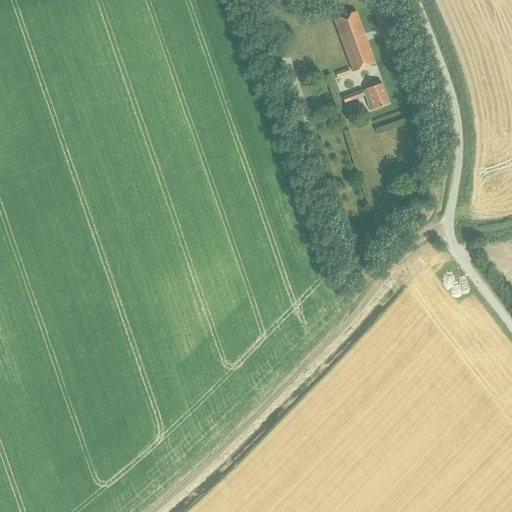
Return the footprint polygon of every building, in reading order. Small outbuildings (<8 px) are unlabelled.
[(353,73),(375,65),(356,12),(333,20),(353,73)] [(337,78),(350,74),(348,69),(335,73),(337,78)] [(365,89),(372,110),(389,104),(382,83),(365,89)] [(344,102),(363,95),(362,90),(347,96),(342,97),(344,102)] [(488,264),(496,275),(501,272),(493,261),(488,264)]
